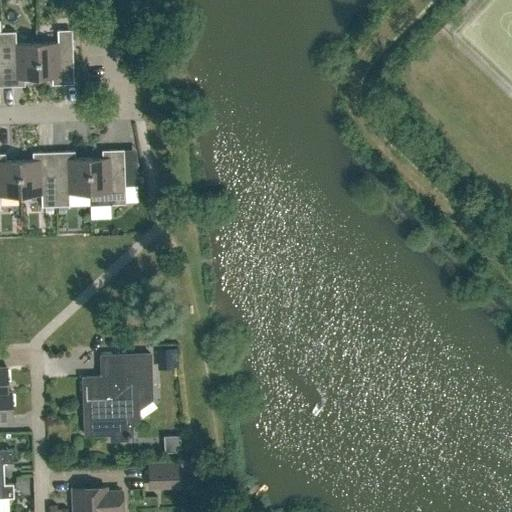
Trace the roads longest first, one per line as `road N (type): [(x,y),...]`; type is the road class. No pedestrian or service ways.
road 1 (residential): [(0,114),(122,110),(102,0)]
road 2 (residential): [(43,511),(38,349)]
